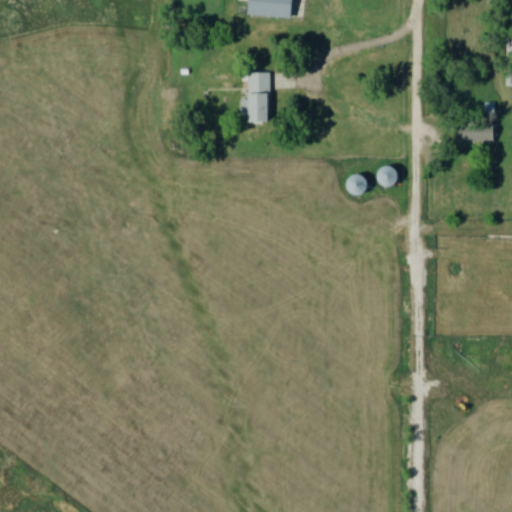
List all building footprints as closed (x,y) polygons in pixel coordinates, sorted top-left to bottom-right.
[(250,0),(291,0),(290,15),(250,12),(250,0)] [(272,125),(272,74),(251,74),(251,125),(272,125)] [(461,143),(498,143),(498,123),(461,123),(461,143)] [(384,186),(398,189),(402,171),(388,169),(384,186)] [(355,178),(354,195),(370,196),(371,179),(355,178)] [(511,350),(497,350),(497,365),(511,365),(511,350)]
